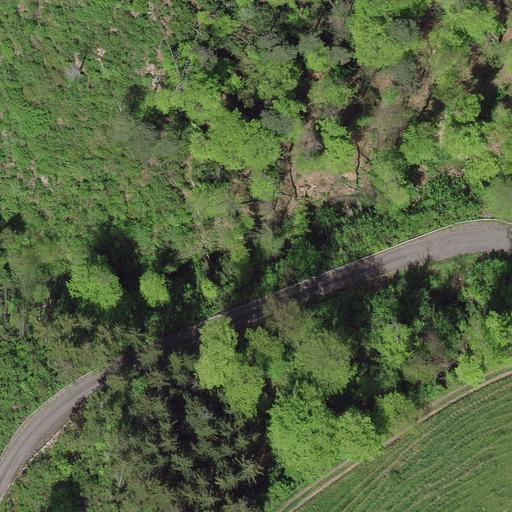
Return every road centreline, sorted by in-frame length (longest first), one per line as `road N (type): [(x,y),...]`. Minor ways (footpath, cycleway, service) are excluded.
road 1 (unclassified): [(0,454),(72,395),(316,281),(414,219),(481,200),(511,207)]
road 2 (track): [(511,371),(444,399),(305,486),(281,511)]
